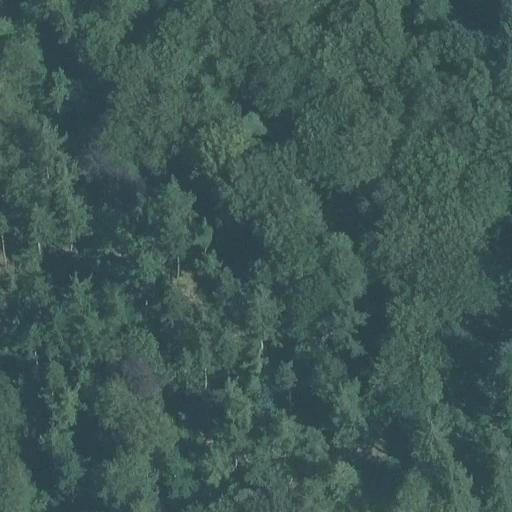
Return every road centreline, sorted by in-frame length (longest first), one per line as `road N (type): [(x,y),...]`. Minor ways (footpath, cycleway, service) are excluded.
road 1 (track): [(136,511),(87,0)]
road 2 (track): [(0,140),(344,0)]
